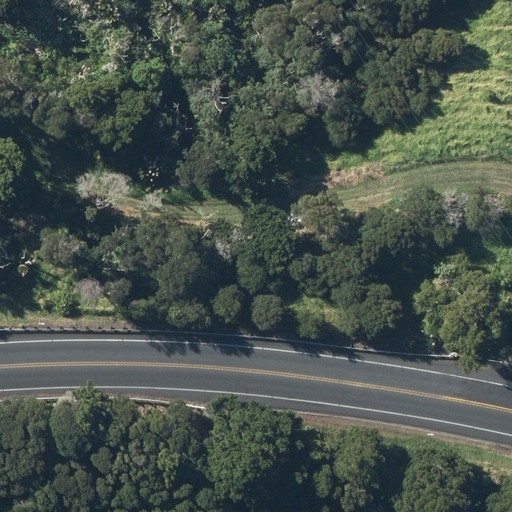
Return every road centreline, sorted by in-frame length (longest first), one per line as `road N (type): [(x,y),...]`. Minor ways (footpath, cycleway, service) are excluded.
road 1 (track): [(0,244),(223,199),(323,197),(410,177),(511,178)]
road 2 (primary): [(0,382),(199,383),(511,425)]
